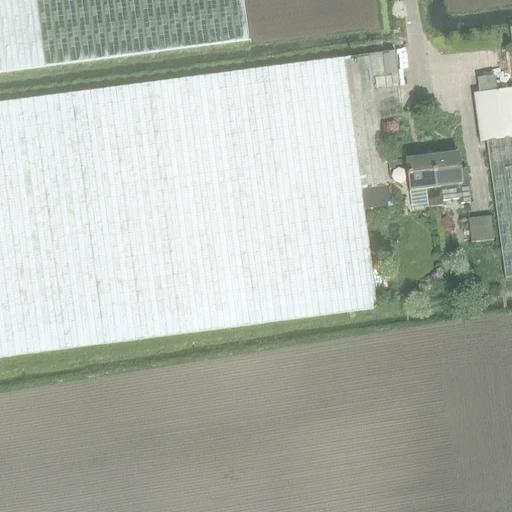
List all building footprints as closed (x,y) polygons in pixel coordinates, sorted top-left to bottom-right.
[(244,0),(0,0),(0,75),(250,43),(244,0)] [(479,94),(473,95),(479,143),(485,142),(504,281),(511,280),(511,29),(509,30),(511,51),(511,89),(496,92),(494,77),(476,79),(479,94)] [(0,359),(375,310),(362,211),(386,208),(384,188),(386,188),(377,121),(402,117),(393,53),(0,104),(0,359)] [(440,188),(441,201),(456,199),(457,205),(467,203),(463,169),(458,170),(456,154),(431,157),(435,189),(440,188)] [(440,188),(435,189),(431,157),(405,161),(409,192),(429,189),(432,208),(442,206),(441,201),(440,188)] [(472,243),(493,240),(490,217),(469,220),(472,243)] [(454,297),(469,296),(468,278),(453,279),(454,297)]
